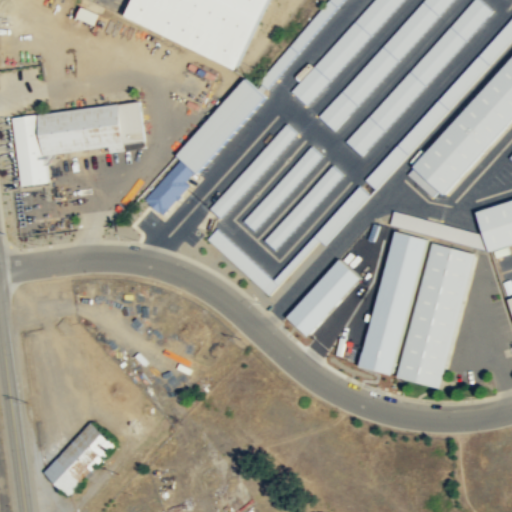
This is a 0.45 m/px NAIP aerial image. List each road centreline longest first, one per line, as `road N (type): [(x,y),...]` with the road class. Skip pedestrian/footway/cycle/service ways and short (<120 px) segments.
road 1 (residential): [(0,267),(87,259),(164,267),(227,298),(358,397),(430,418),(511,415)]
road 2 (tertiary): [(0,320),(25,511)]
